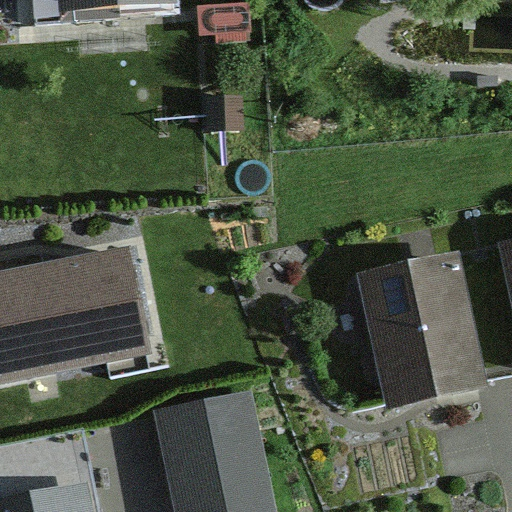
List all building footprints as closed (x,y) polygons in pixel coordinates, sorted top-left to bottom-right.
[(57,0),(60,29),(178,17),(176,0),(57,0)] [(134,257),(0,284),(0,388),(155,357),(134,257)] [(458,257),(357,279),(387,420),(489,398),(458,257)] [(246,407),(163,426),(182,511),(229,511),(268,503),(246,407)] [(91,511),(79,441),(0,455),(0,511),(91,511)]
